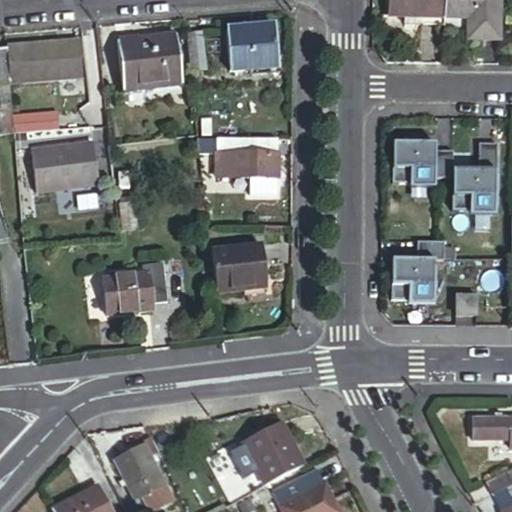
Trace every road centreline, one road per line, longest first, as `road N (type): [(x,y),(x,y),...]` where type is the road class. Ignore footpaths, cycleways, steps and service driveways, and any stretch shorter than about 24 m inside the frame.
road 1 (tertiary): [(356,368),(126,393),(81,409),(49,434)]
road 2 (residential): [(356,368),(346,87)]
road 3 (residential): [(511,88),(346,87)]
road 4 (residential): [(427,511),(356,368)]
road 5 (tertiary): [(511,369),(356,368)]
road 6 (residential): [(138,0),(0,10)]
